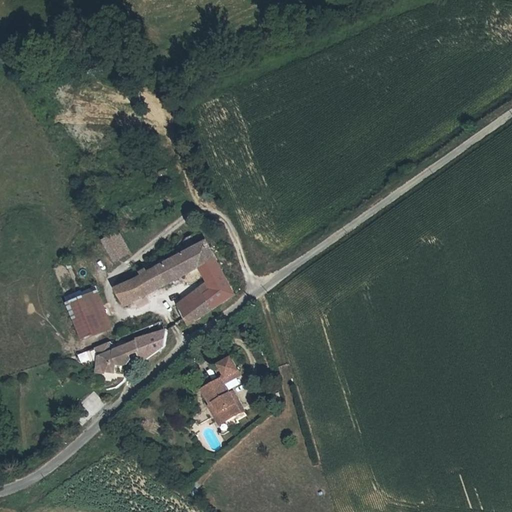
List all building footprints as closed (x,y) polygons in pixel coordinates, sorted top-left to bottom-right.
[(111,253),(109,253),(114,264),(132,256),(122,234),(120,235),(105,242),(111,253)] [(208,243),(182,257),(120,291),(130,309),(201,270),(211,287),(179,304),(191,326),(236,294),(208,243)] [(83,343),(116,332),(101,286),(68,297),(83,343)] [(165,343),(154,326),(126,345),(140,361),(165,343)] [(94,372),(98,372),(109,375),(111,369),(114,368),(118,369),(123,367),(126,362),(120,350),(118,353),(114,350),(110,343),(102,347),(107,357),(103,358),(100,359),(97,358),(95,366),(94,372)] [(102,347),(98,348),(103,358),(107,357),(102,347)] [(221,364),(227,377),(239,371),(233,358),(221,364)] [(227,377),(223,379),(227,384),(241,376),(239,371),(227,377)] [(205,391),(212,401),(215,399),(227,417),(241,407),(235,397),(238,395),(233,387),(230,389),(227,384),(223,379),(205,391)] [(89,420),(106,404),(93,391),(77,407),(89,420)] [(244,404),(238,395),(235,397),(241,407),(244,404)] [(212,401),(210,402),(221,420),(227,417),(215,399),(212,401)]
